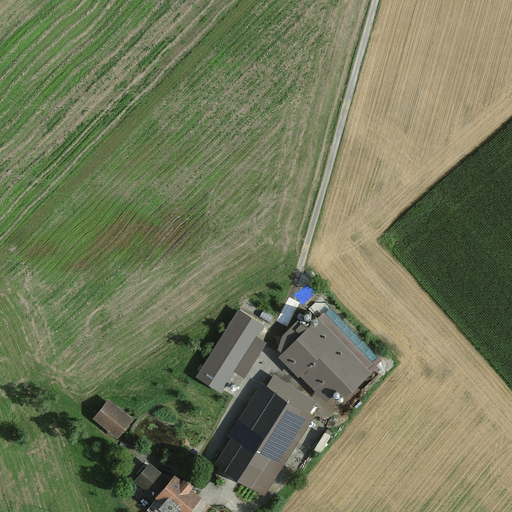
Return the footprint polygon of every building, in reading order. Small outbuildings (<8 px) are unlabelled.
[(263,323),(239,309),(200,373),(222,386),(234,367),(245,374),(266,339),(257,333),(263,323)] [(344,397),(377,365),(324,311),(314,321),(312,319),(308,323),(303,317),(301,320),(298,317),(283,331),(278,346),(282,350),(278,353),(299,374),(300,373),(327,400),(337,390),(344,397)] [(267,382),(262,379),(228,433),(231,434),(214,460),(265,492),(315,413),(309,410),(317,398),(274,371),(267,382)] [(132,417),(109,397),(93,415),(117,435),(132,417)] [(152,511),(184,511),(201,492),(191,484),(193,481),(184,473),(182,476),(175,470),(170,476),(150,459),(134,477),(156,496),(146,507),(152,511)]
